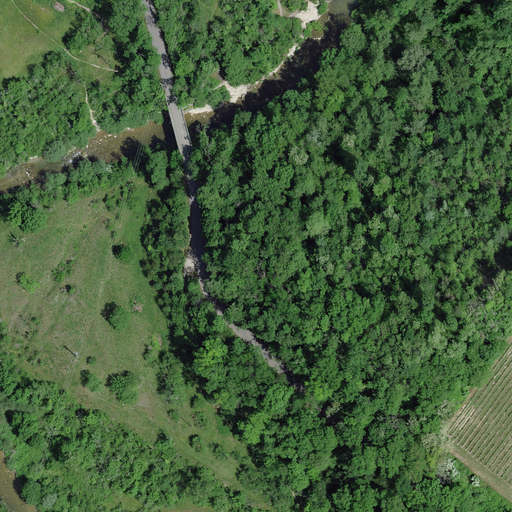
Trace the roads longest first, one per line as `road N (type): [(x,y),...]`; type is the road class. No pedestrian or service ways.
road 1 (unclassified): [(456,511),(359,438),(212,299),(192,178),(145,0)]
road 2 (track): [(201,249),(187,270),(190,298),(303,511)]
